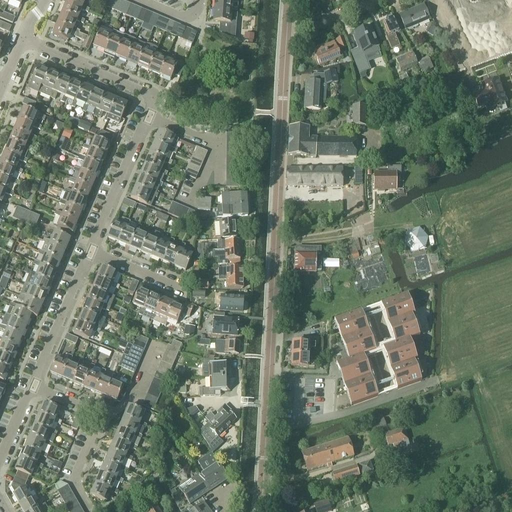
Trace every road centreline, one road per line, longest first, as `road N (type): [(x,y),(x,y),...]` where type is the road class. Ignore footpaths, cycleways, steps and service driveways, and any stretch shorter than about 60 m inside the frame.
road 1 (residential): [(265,429),(286,27)]
road 2 (residential): [(92,511),(74,480),(100,415),(32,387)]
road 3 (residential): [(265,429),(432,382)]
road 4 (residential): [(147,115),(154,97),(20,41)]
road 5 (residential): [(147,115),(215,143),(191,201),(176,195)]
road 6 (residential): [(89,251),(147,115)]
road 7 (residential): [(32,387),(89,251)]
road 8 (residential): [(429,0),(451,59),(511,37)]
